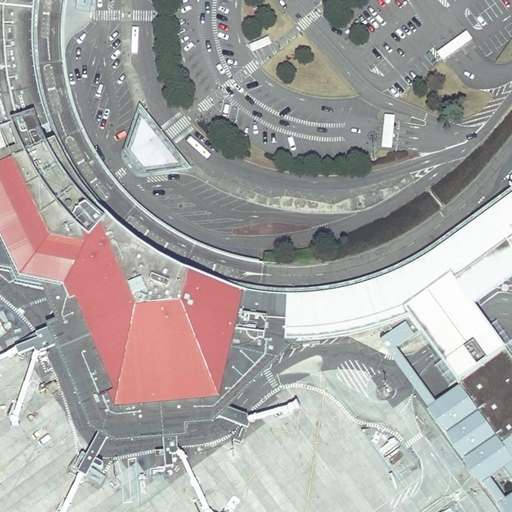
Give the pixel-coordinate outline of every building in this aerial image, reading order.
[(0,0),(0,156),(58,133),(63,129),(61,122),(59,117),(56,112),(54,104),(51,95),(50,90),(48,86),(47,79),(45,72),(44,67),(43,58),(43,52),(42,47),(42,35),(42,28),(43,8),(38,0),(0,0)] [(467,31),(437,52),(443,60),(473,39),(467,31)] [(271,44),(268,36),(249,45),(252,52),(271,44)] [(166,137),(140,105),(123,153),(132,165),(141,176),(192,170),(166,137)] [(382,145),(381,147),(392,148),(392,146),(393,136),(394,126),(394,116),(384,115),(383,125),(382,135),(382,145)] [(0,268),(1,268),(13,271),(18,282),(28,283),(50,288),(65,325),(59,328),(20,344),(23,349),(40,343),(42,349),(64,340),(69,352),(95,419),(97,423),(104,426),(89,456),(95,460),(111,430),(118,433),(164,430),(167,467),(173,467),(172,451),(176,451),(175,429),(180,428),(180,422),(205,420),(211,414),(243,425),(247,414),(220,404),(255,369),(286,339),(293,333),(303,323),(296,282),(262,279),(233,274),(217,269),(213,272),(208,271),(207,273),(204,272),(203,268),(196,265),(194,268),(188,266),(188,258),(184,251),(178,248),(169,248),(162,252),(157,249),(159,246),(152,240),(148,243),(141,237),(141,234),(128,224),(123,220),(119,216),(115,211),(110,205),(105,204),(100,197),(102,196),(100,192),(97,188),(94,190),(77,167),(74,162),(67,149),(58,133),(0,156),(0,268)] [(296,282),(303,323),(293,333),(306,333),(322,332),(339,330),(357,326),(380,319),(397,313),(404,310),(457,383),(498,442),(511,432),(511,337),(498,318),(482,297),(511,275),(511,187),(507,180),(484,212),(475,219),(452,235),(433,249),(409,253),(405,265),(384,275),(360,271),(343,287),(326,290),(307,292),(295,279),(296,282)] [(380,327),(397,320),(405,317),(409,316),(405,310),(397,313),(380,319),(357,326),(339,330),(322,332),(306,333),(293,333),(286,339),(286,341),(293,341),(306,340),(322,339),(339,337),(357,333),(380,327)] [(380,336),(506,511),(511,511),(511,432),(498,442),(457,383),(435,397),(397,344),(414,331),(405,317),(397,320),(380,327),(384,333),(380,336)]
